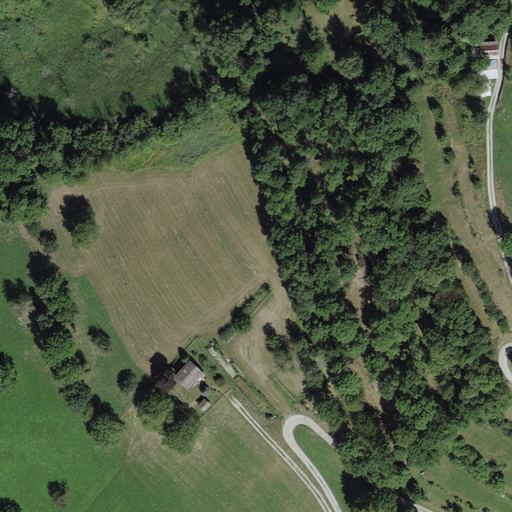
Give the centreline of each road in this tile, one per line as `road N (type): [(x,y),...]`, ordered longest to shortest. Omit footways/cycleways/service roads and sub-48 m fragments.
road 1 (track): [(336,511),(290,447),(286,432),(303,418),(424,511)]
road 2 (track): [(511,272),(491,183),(490,125),(511,15)]
